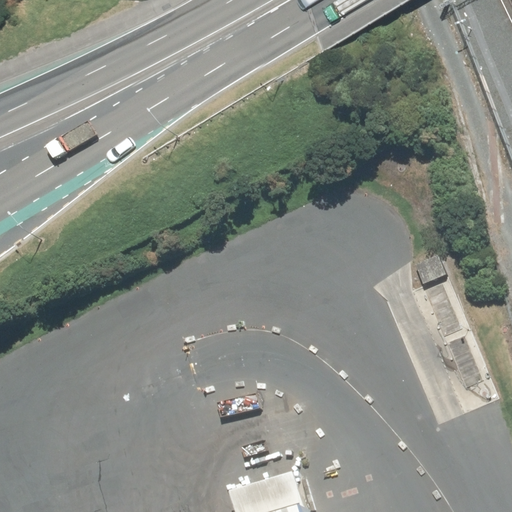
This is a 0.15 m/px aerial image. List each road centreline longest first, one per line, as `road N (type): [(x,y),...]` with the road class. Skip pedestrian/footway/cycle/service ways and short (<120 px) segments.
road 1 (primary): [(333,0),(0,189)]
road 2 (primary): [(0,114),(229,0)]
